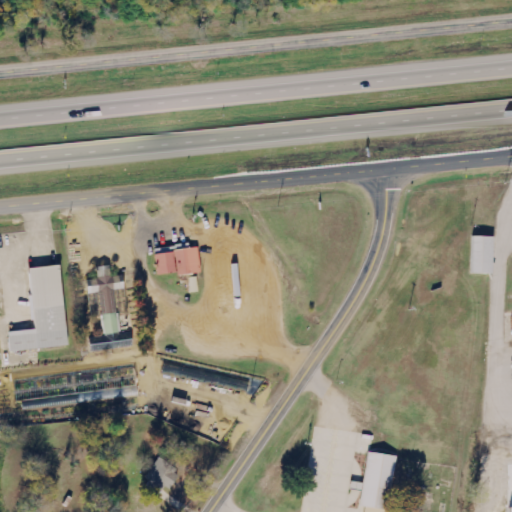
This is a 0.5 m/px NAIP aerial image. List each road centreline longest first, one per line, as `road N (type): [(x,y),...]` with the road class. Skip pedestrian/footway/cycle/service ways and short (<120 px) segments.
road 1 (motorway): [(511,59),(0,113)]
road 2 (motorway): [(0,159),(511,107)]
road 3 (tertiary): [(511,21),(0,72)]
road 4 (tertiary): [(206,511),(369,275),(393,165)]
road 5 (tertiary): [(393,165),(0,205)]
